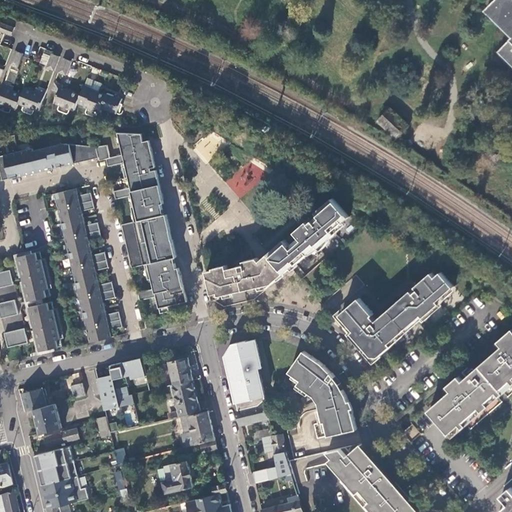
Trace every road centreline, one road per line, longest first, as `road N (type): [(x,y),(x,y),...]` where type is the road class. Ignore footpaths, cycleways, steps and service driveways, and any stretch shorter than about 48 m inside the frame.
road 1 (residential): [(204,331),(152,81),(28,36)]
road 2 (residential): [(446,511),(383,434),(364,377),(334,341),(273,318),(204,331)]
road 3 (residential): [(137,348),(99,169),(0,192)]
road 4 (residential): [(204,331),(248,511)]
road 5 (residential): [(137,348),(2,381)]
